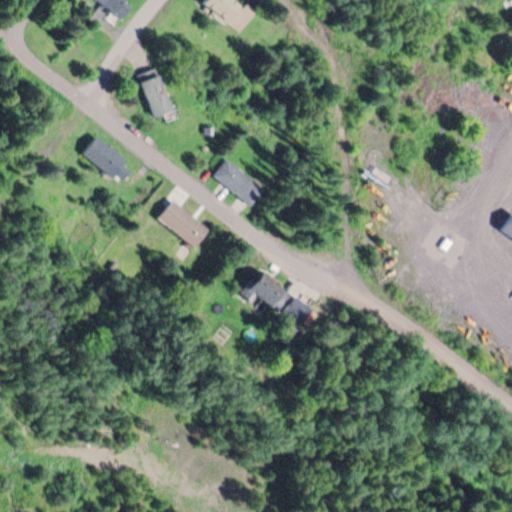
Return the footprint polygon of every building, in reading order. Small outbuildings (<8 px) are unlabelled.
[(131,8),(124,0),(99,0),(114,20),(131,8)] [(237,33),(255,11),(241,0),(203,0),(201,4),(237,33)] [(138,80),(152,117),(171,110),(157,73),(138,80)] [(123,163),(125,159),(93,136),(81,154),(121,183),(131,169),(123,163)] [(211,174),(248,207),(262,190),(225,158),(211,174)] [(155,218),(193,247),(207,228),(169,200),(155,218)] [(511,216),(509,214),(499,229),(511,238),(511,216)] [(296,330),(310,311),(260,271),(245,290),(296,330)]
